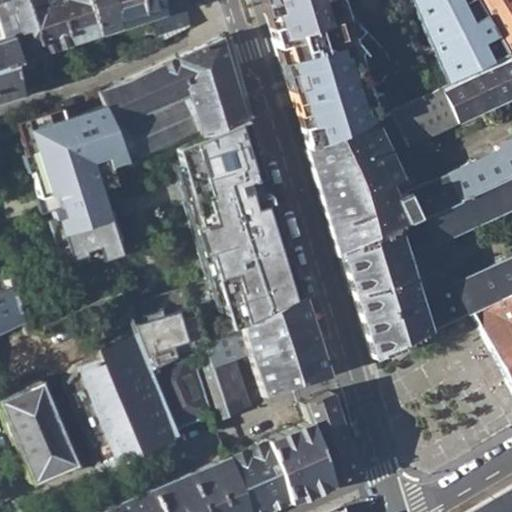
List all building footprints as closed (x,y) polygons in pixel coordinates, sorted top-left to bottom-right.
[(40,52),(23,0),(0,0),(0,35),(0,36),(1,35),(9,60),(40,52)] [(96,32),(85,0),(23,0),(40,52),(96,32)] [(85,0),(96,32),(98,40),(104,38),(101,31),(117,25),(109,2),(108,0),(85,0)] [(108,0),(109,2),(117,25),(146,15),(157,41),(175,32),(175,30),(185,25),(185,15),(184,3),(192,0),(108,0)] [(258,0),(263,12),(267,26),(272,45),(277,60),(293,113),(296,126),(303,147),(320,140),(370,117),(375,115),(373,106),(380,104),(375,89),(369,91),(367,86),(379,80),(386,69),(386,60),(384,51),(379,45),(373,38),(363,27),(347,10),(340,1),(339,0),(258,0)] [(492,62),(508,55),(496,35),(484,14),(476,0),(410,0),(445,83),(492,62)] [(511,52),(511,0),(476,0),(484,14),(496,35),(508,55),(511,52)] [(127,56),(157,41),(146,15),(117,25),(127,56)] [(0,97),(18,92),(8,60),(9,60),(1,35),(0,36),(0,35),(0,97)] [(100,103),(109,125),(185,92),(229,75),(217,36),(131,76),(95,90),(100,103)] [(445,83),(439,86),(456,123),(511,96),(511,63),(508,55),(492,62),(445,83)] [(197,131),(198,135),(242,118),(234,89),(229,75),(185,92),(190,108),(197,131)] [(456,123),(439,86),(388,109),(405,146),(456,123)] [(171,143),(197,131),(190,108),(185,92),(109,125),(124,158),(126,163),(171,143)] [(58,106),(12,120),(22,153),(31,150),(36,166),(27,169),(36,196),(51,191),(56,205),(46,208),(49,216),(42,219),(55,259),(79,252),(81,258),(118,246),(99,185),(84,190),(78,173),(116,161),(124,158),(109,125),(100,103),(61,116),(58,106)] [(396,176),(375,115),(370,117),(320,140),(303,147),(334,254),(336,253),(336,252),(392,226),(402,222),(415,216),(403,190),(391,196),(384,182),(396,176)] [(203,280),(121,305),(131,329),(147,369),(187,350),(195,346),(203,342),(195,313),(221,305),(228,330),(297,297),(296,295),(257,167),(250,143),(242,118),(198,135),(186,140),(172,146),(186,189),(189,199),(179,202),(203,280)] [(511,170),(511,134),(492,144),(494,149),(444,172),(455,197),(511,170)] [(22,153),(16,155),(21,171),(27,169),(36,166),(31,150),(22,153)] [(97,177),(118,170),(116,161),(78,173),(84,190),(99,185),(97,177)] [(511,253),(451,281),(466,309),(511,286),(511,170),(455,197),(420,213),(433,241),(511,206),(511,253)] [(444,172),(403,190),(415,216),(455,197),(444,172)] [(51,191),(36,196),(30,198),(34,212),(40,210),(46,208),(56,205),(51,191)] [(392,226),(394,231),(399,229),(409,251),(433,241),(420,213),(415,216),(402,222),(392,226)] [(394,231),(392,226),(336,252),(336,253),(350,295),(352,304),(355,312),(368,354),(424,328),(412,291),(410,282),(407,273),(394,231)] [(0,330),(18,322),(2,280),(0,280),(0,282),(1,285),(0,285),(0,330)] [(441,320),(466,309),(451,281),(433,289),(438,312),(441,320)] [(511,286),(466,309),(511,395),(511,286)] [(299,294),(296,295),(297,297),(228,330),(203,342),(195,346),(218,418),(247,405),(233,359),(247,354),(260,395),(325,375),(303,305),(299,294)] [(172,428),(147,369),(131,329),(90,345),(94,354),(72,363),(59,382),(90,455),(95,466),(174,432),(172,428)] [(207,413),(187,350),(147,369),(172,428),(207,413)] [(72,462),(73,461),(40,379),(37,378),(0,393),(0,416),(27,482),(72,463),(72,462)] [(297,400),(303,420),(304,420),(326,482),(337,478),(349,472),(352,471),(327,391),(297,400)] [(303,420),(264,438),(275,468),(286,500),(326,482),(304,420),(303,420)] [(235,485),(275,468),(264,438),(224,455),(235,485)] [(87,511),(245,511),(235,485),(224,455),(223,455),(87,511)] [(275,468),(235,485),(245,511),(257,511),(286,500),(275,468)] [(511,511),(511,483),(462,511),(511,511)]
